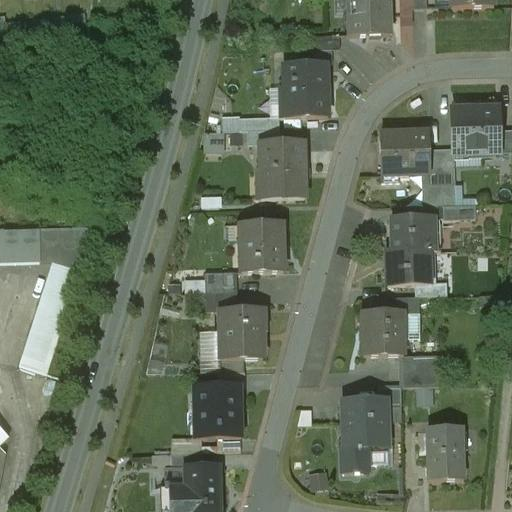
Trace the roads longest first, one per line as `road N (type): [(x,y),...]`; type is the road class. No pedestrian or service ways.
road 1 (residential): [(264,498),(348,155),(374,97),(414,66),(460,55),(511,59)]
road 2 (secondary): [(200,0),(171,146),(64,511)]
road 3 (residential): [(264,498),(405,511)]
